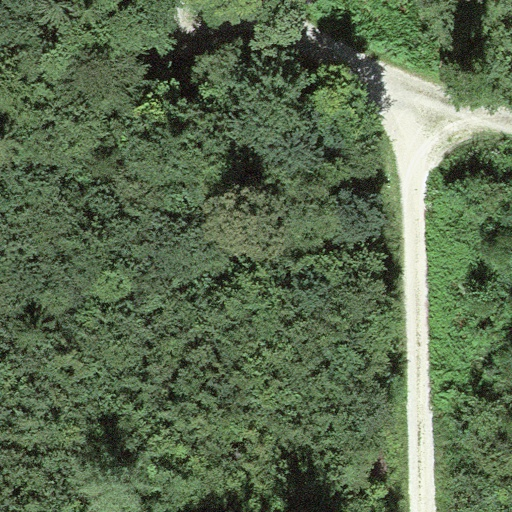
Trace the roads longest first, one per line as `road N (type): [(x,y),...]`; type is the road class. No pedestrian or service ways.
road 1 (track): [(425,511),(414,350),(423,101)]
road 2 (track): [(273,22),(0,98)]
road 3 (track): [(235,0),(423,101)]
